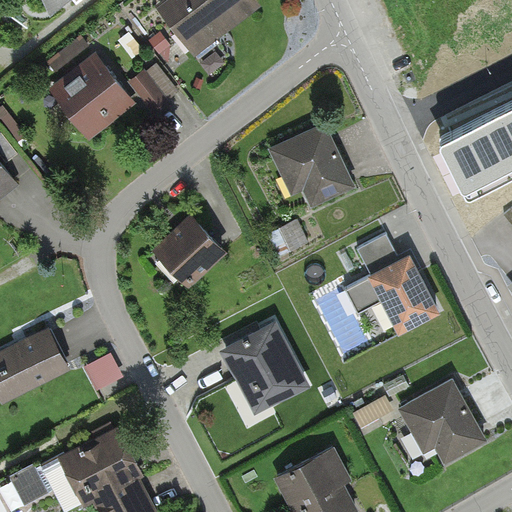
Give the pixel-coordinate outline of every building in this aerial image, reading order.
[(39,0),(46,12),(71,0),(39,0)] [(262,6),(257,0),(168,0),(159,8),(196,56),(262,6)] [(122,89),(97,55),(50,90),(90,143),(143,103),(145,106),(161,94),(144,72),(122,89)] [(511,113),(440,151),(467,203),(511,180),(511,113)] [(362,193),(326,122),(273,149),(294,192),(307,186),(320,213),(362,193)] [(0,201),(22,182),(0,157),(0,201)] [(228,255),(191,220),(156,256),(193,291),(228,255)] [(363,247),(376,272),(368,276),(400,340),(441,319),(409,256),(400,260),(387,235),(363,247)] [(309,387),(277,323),(223,351),(255,414),(309,387)] [(71,370),(48,325),(0,349),(0,399),(2,404),(71,370)] [(114,349),(88,363),(100,388),(127,374),(114,349)] [(485,440),(455,381),(404,407),(427,452),(439,447),(445,460),(485,440)] [(387,395),(356,408),(362,423),(393,409),(387,395)] [(162,511),(120,427),(60,457),(87,509),(96,505),(99,511),(162,511)] [(359,511),(365,509),(334,448),(276,477),(293,511),(359,511)] [(25,502),(52,492),(41,461),(14,471),(25,502)]
